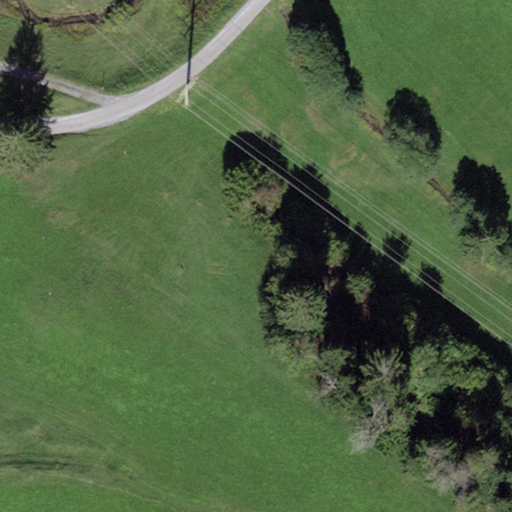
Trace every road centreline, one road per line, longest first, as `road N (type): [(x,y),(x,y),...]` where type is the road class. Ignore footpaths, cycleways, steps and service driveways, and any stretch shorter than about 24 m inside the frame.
road 1 (unclassified): [(255,0),(196,65),(130,110),(79,125),(0,132)]
road 2 (track): [(130,110),(0,69)]
